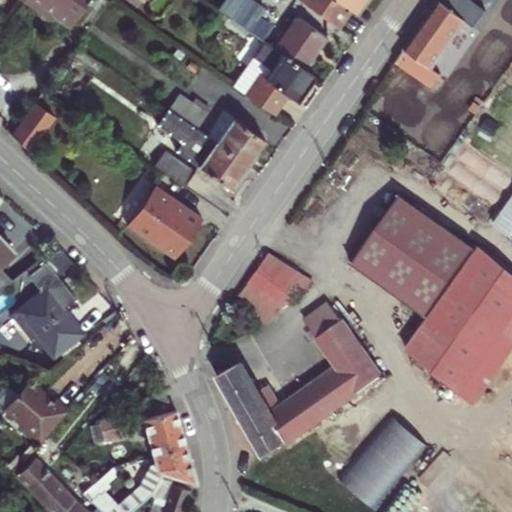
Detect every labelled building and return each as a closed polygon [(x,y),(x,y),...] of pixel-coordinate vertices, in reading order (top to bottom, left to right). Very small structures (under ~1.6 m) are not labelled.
[(87,0),(26,0),(41,10),(44,6),(52,12),(70,25),(87,0)] [(265,9),(251,0),(223,0),(218,7),(250,30),(265,9)] [(301,0),(335,24),(347,7),(351,9),(355,12),(363,0),(301,0)] [(486,11),(470,0),(441,0),(441,1),(439,0),(395,63),(432,88),(440,74),(433,69),(466,22),(473,28),(486,11)] [(44,6),(41,10),(49,16),(52,12),(44,6)] [(335,24),(339,27),(351,9),(347,7),(335,24)] [(274,48),(304,69),(327,37),(298,16),(274,48)] [(297,102),(314,77),(304,69),(274,48),(264,41),(253,57),(270,69),(265,77),(260,73),(245,95),(272,114),(286,94),(297,102)] [(169,108),(196,128),(207,113),(191,102),(179,94),(169,108)] [(207,113),(210,108),(195,97),(191,102),(207,113)] [(158,122),(186,142),(196,128),(169,108),(158,122)] [(210,137),(247,164),(265,140),(223,110),(209,130),(213,133),(210,137)] [(11,134),(23,143),(38,122),(26,113),(11,134)] [(230,189),(247,164),(210,137),(207,141),(203,138),(188,159),(230,189)] [(183,186),(195,170),(165,149),(154,165),(183,186)] [(155,184),(126,224),(174,257),(193,231),(188,228),(197,214),(155,184)] [(475,247),(402,195),(375,234),(448,286),(475,247)] [(511,199),(493,228),(511,241),(511,199)] [(188,228),(193,231),(202,218),(197,214),(188,228)] [(0,288),(12,280),(0,267),(0,262),(13,250),(0,236),(0,288)] [(43,290),(17,311),(53,356),(83,332),(64,309),(76,298),(57,275),(73,262),(57,245),(43,256),(46,260),(29,273),(43,290)] [(511,269),(480,247),(406,350),(478,402),(511,354),(511,269)] [(269,300),(279,289),(293,299),(314,282),(268,253),(236,299),(265,322),(276,313),(269,300)] [(269,300),(276,313),(293,299),(279,289),(269,300)] [(218,376),(262,458),(286,443),(380,376),(329,303),(305,320),(339,368),(282,408),(269,385),(257,392),(240,363),(218,376)] [(39,445),(69,409),(56,398),(53,402),(28,380),(3,410),(20,424),(18,427),(39,445)] [(144,413),(169,401),(163,388),(138,400),(144,413)] [(175,410),(143,419),(153,455),(187,446),(177,410),(175,410)] [(90,425),(94,442),(121,434),(116,415),(98,420),(99,423),(90,425)] [(197,483),(187,446),(153,455),(156,464),(150,464),(138,486),(113,508),(90,485),(82,493),(102,511),(129,511),(152,492),(162,474),(174,477),(193,483),(197,484),(197,483)] [(87,511),(74,500),(34,458),(16,474),(51,511),(87,511)] [(441,471),(417,497),(433,511),(459,511),(472,499),(441,471)] [(183,511),(191,489),(172,484),(174,477),(162,474),(152,492),(156,495),(150,511),(183,511)] [(174,477),(172,484),(191,489),(193,483),(174,477)]
